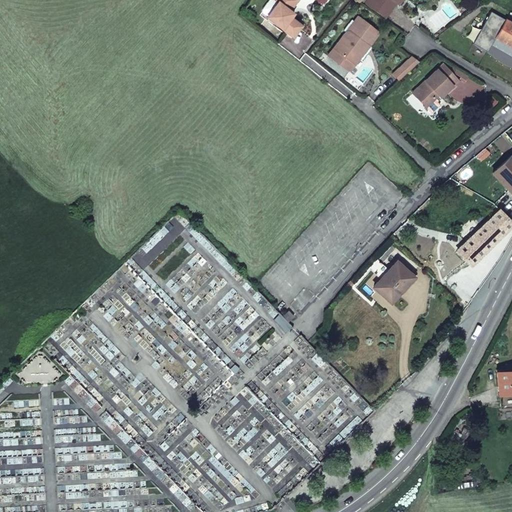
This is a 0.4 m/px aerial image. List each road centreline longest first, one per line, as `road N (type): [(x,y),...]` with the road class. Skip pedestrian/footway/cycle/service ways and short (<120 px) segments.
road 1 (primary): [(339,511),(418,440),(511,270)]
road 2 (residential): [(304,318),(404,204),(511,111)]
